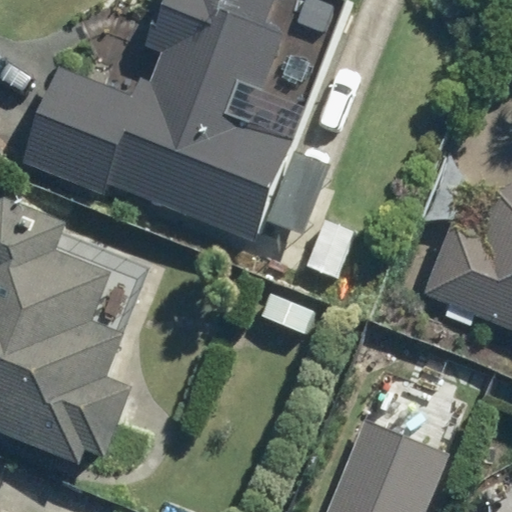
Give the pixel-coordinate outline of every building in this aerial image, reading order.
[(68,70),(31,164),(116,198),(120,189),(263,246),(304,145),(239,117),(252,86),(274,96),(297,40),(279,32),(291,0),(179,0),(160,46),(175,52),(161,86),(148,80),(140,99),(68,70)] [(342,171),(305,157),(278,224),(316,240),(342,171)] [(464,223),(434,297),(511,328),(511,194),(506,197),(490,234),(464,223)] [(0,210),(0,431),(96,470),(99,458),(120,467),(148,395),(125,386),(141,343),(109,331),(129,281),(71,259),(83,231),(18,207),(0,210)] [(333,222),(313,271),(344,283),(362,233),(333,222)] [(323,338),(334,307),(304,297),(282,290),(270,321),(294,329),(323,338)] [(435,511),(457,455),(380,426),(347,511),(435,511)]
